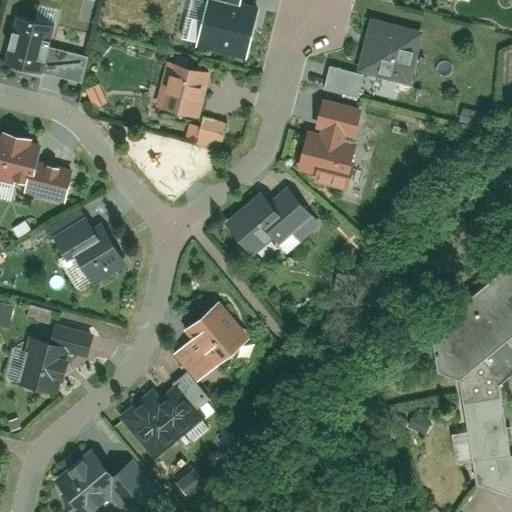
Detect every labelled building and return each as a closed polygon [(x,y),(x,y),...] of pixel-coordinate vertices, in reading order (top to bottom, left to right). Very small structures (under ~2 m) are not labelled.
[(219,52),(253,60),(266,10),(247,5),(226,0),(213,0),(202,47),(219,52)] [(7,60),(50,72),(56,45),(62,24),(19,13),(7,60)] [(427,28),(375,14),(361,67),(413,81),(427,28)] [(101,44),(110,53),(118,44),(109,35),(101,44)] [(95,55),(56,45),(50,72),(88,82),(95,55)] [(199,116),(211,70),(169,60),(157,105),(199,116)] [(333,63),(327,85),(363,94),(369,72),(333,63)] [(100,108),(114,102),(106,83),(92,89),(100,108)] [(367,104),(325,95),(317,127),(309,125),(299,167),(315,170),(313,179),(349,187),(360,137),(367,104)] [(202,116),(201,123),(188,122),(186,141),(223,145),(226,119),(202,116)] [(44,159),(48,143),(0,130),(0,177),(37,187),(44,159)] [(82,169),(44,159),(37,187),(35,194),(73,204),(82,169)] [(265,183),(225,216),(255,252),(277,233),(290,248),(322,221),(288,181),(273,193),(265,183)] [(82,256),(109,239),(99,222),(65,243),(75,260),(82,256)] [(82,256),(100,285),(136,263),(118,234),(109,239),(82,256)] [(511,457),(501,387),(511,377),(511,263),(432,329),(438,371),(460,380),(478,485),(511,497),(511,457)] [(252,332),(222,296),(185,328),(192,336),(175,352),(198,379),(252,332)] [(0,323),(16,327),(21,304),(0,299),(0,323)] [(90,355),(96,332),(55,321),(52,334),(31,329),(17,381),(62,393),(73,351),(90,355)] [(154,382),(120,410),(157,455),(208,413),(178,377),(161,391),(154,382)] [(118,469),(97,443),(55,476),(84,511),(90,511),(112,494),(126,511),(128,511),(162,485),(137,454),(118,469)] [(0,501),(11,461),(0,458),(0,501)] [(195,464),(178,478),(191,495),(209,481),(195,464)]
